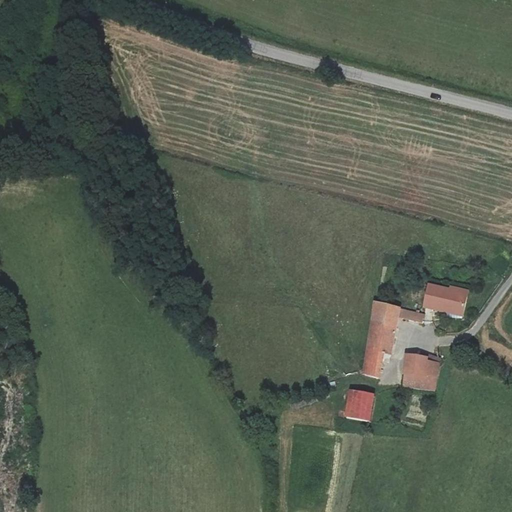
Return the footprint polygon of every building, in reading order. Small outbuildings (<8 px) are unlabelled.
[(427,309),(437,292),(423,289),(421,307),(427,309)] [(447,293),(437,292),(427,309),(426,311),(445,315),(444,320),(459,322),(464,294),(448,291),(447,293)] [(419,329),(420,320),(371,310),(362,381),(375,384),(378,367),(386,369),(395,324),(419,329)] [(407,363),(403,379),(422,382),(436,385),(440,364),(421,361),(420,365),(407,363)] [(419,395),(422,382),(403,379),(400,392),(419,395)] [(370,422),(373,394),(346,391),(343,419),(370,422)]
